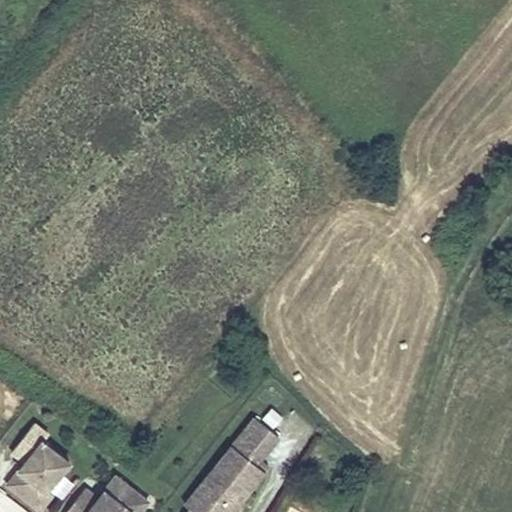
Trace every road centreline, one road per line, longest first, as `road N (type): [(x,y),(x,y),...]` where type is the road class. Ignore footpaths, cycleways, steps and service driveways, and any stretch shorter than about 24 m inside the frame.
road 1 (track): [(471,271),(381,511)]
road 2 (track): [(511,202),(471,271),(511,238)]
